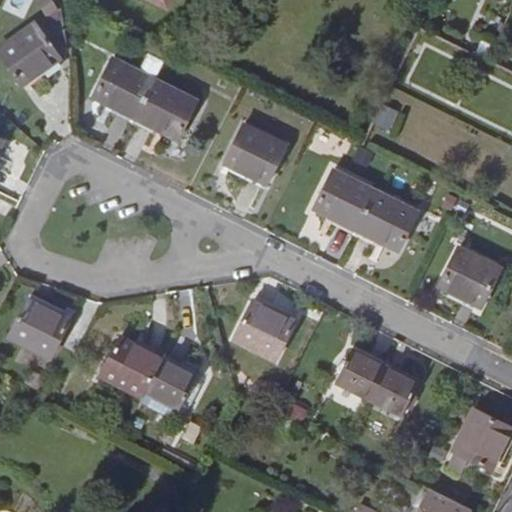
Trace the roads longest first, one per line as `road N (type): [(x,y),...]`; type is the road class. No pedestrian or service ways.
road 1 (residential): [(238,245),(66,162),(22,244),(52,266),(113,280)]
road 2 (residential): [(511,381),(238,245)]
road 3 (residential): [(113,280),(238,245)]
